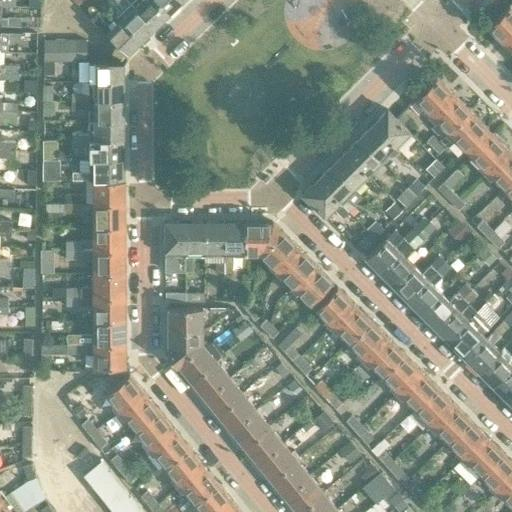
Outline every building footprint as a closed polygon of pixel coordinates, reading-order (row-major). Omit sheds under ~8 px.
[(121,3),(126,8),(116,17),(140,41),(152,30),(154,27),(153,26),(130,3),(127,0),(114,0),(120,5),(121,3)] [(127,0),(130,3),(153,26),(154,27),(157,25),(168,14),(154,0),(127,0)] [(154,0),(168,14),(179,3),(182,0),(154,0)] [(486,26),(503,43),(511,34),(511,8),(508,5),(486,26)] [(140,41),(116,17),(108,25),(96,13),(90,19),(124,53),(126,55),(129,52),(140,41)] [(0,25),(19,26),(19,18),(0,17),(0,25)] [(0,51),(5,52),(6,39),(18,40),(18,32),(0,31),(0,51)] [(511,34),(503,43),(511,52),(511,34)] [(85,39),(65,40),(65,50),(85,50),(85,39)] [(54,61),(54,40),(43,40),(43,61),(54,61)] [(65,40),(54,40),(54,61),(65,61),(65,50),(65,40)] [(85,61),(85,50),(65,50),(65,61),(85,61)] [(89,61),(89,81),(123,81),(123,61),(120,61),(89,61)] [(0,70),(17,72),(17,64),(0,63),(0,70)] [(0,70),(0,78),(17,79),(17,72),(0,70)] [(414,98),(430,115),(452,94),(436,77),(414,98)] [(89,81),(89,93),(71,93),(71,101),(123,101),(123,81),(89,81)] [(430,115),(447,132),(469,110),(452,94),(430,115)] [(71,110),(89,110),(89,120),(123,120),(123,101),(71,101),(71,110)] [(0,109),(15,111),(15,103),(0,102),(0,109)] [(0,109),(0,117),(15,118),(15,111),(0,109)] [(385,109),(371,123),(395,147),(409,133),(401,124),(394,118),(385,109)] [(447,132),(470,155),(480,145),(473,138),(485,127),(469,110),(447,132)] [(401,111),(394,118),(401,124),(407,118),(401,111)] [(123,120),(89,120),(89,132),(83,132),(83,131),(72,131),(72,140),(123,140),(123,120)] [(371,123),(357,137),(381,161),(395,147),(371,123)] [(470,155),(486,171),(508,150),(485,127),(473,138),(480,145),(470,155)] [(425,141),(431,147),(438,141),(431,135),(425,141)] [(357,137),(343,151),(367,175),(381,161),(357,137)] [(123,159),(123,140),(72,140),(72,148),(84,148),(84,147),(89,147),(89,159),(123,159)] [(0,148),(13,150),(14,142),(0,141),(0,148)] [(431,147),(438,154),(444,147),(438,141),(431,147)] [(0,148),(0,156),(13,157),(13,150),(0,148)] [(486,171),(502,188),(511,178),(511,153),(508,150),(486,171)] [(343,151),(329,164),(353,189),(367,175),(343,151)] [(123,159),(89,159),(89,172),(72,172),(72,179),(92,179),(123,179),(123,159)] [(329,164),(315,179),(339,203),(348,212),(347,210),(353,205),(345,196),(353,189),(329,164)] [(451,173),(457,179),(462,175),(455,168),(451,173)] [(446,177),(453,183),(457,179),(451,173),(446,177)] [(448,188),(453,183),(446,177),(442,182),(448,187),(448,188)] [(511,178),(502,188),(511,197),(511,178)] [(92,179),(92,203),(124,203),(123,179),(92,179)] [(348,212),(339,203),(315,179),(300,193),(324,217),(333,208),(342,218),(348,212)] [(436,188),(442,194),(448,187),(442,182),(436,188)] [(0,195),(11,196),(11,188),(0,187),(0,195)] [(442,194),(447,199),(453,192),(448,188),(448,187),(442,194)] [(447,199),(452,204),(458,198),(453,192),(447,199)] [(80,203),(80,194),(64,194),(64,203),(80,203)] [(464,203),(458,198),(452,204),(458,210),(464,203)] [(80,203),(64,203),(64,212),(65,212),(80,212),(80,203)] [(92,203),(92,227),(124,226),(124,203),(92,203)] [(0,226),(10,227),(10,220),(0,219),(0,226)] [(475,226),(480,232),(487,226),(481,220),(475,226)] [(164,255),(184,255),(184,221),(164,221),(164,255)] [(184,255),(203,255),(203,221),(184,221),(184,255)] [(223,273),(223,255),(223,221),(203,221),(203,255),(204,262),(215,262),(215,273),(223,273)] [(231,260),(231,255),(243,255),(242,221),(223,221),(223,255),(223,273),(224,273),(224,276),(231,276),(231,273),(232,273),(232,260),(231,260)] [(243,252),(259,252),(281,230),(272,221),(242,221),(243,255),(243,252)] [(416,234),(407,243),(379,272),(392,285),(413,265),(405,257),(413,248),(435,228),(429,222),(416,234)] [(0,226),(0,234),(9,235),(10,227),(0,226)] [(92,227),(92,250),(124,250),(124,226),(92,227)] [(487,226),(480,232),(486,237),(492,231),(487,226)] [(411,228),(402,237),(393,245),(385,237),(364,257),(379,272),(407,243),(416,234),(411,228)] [(259,252),(275,269),(297,247),(281,230),(259,252)] [(486,237),(497,248),(503,242),(492,231),(486,237)] [(65,242),(65,250),(79,250),(79,247),(81,247),(81,242),(65,242)] [(275,269),(292,285),(314,263),(297,247),(275,269)] [(124,250),(92,250),(79,250),(65,250),(65,259),(92,259),(92,273),(124,273),(124,250)] [(392,285),(406,299),(443,262),(438,256),(421,273),(413,265),(392,285)] [(0,265),(8,266),(8,259),(0,258),(0,265)] [(184,259),(184,270),(192,270),(192,259),(184,259)] [(406,299),(419,313),(440,292),(432,284),(449,267),(443,262),(406,299)] [(314,263),(292,285),(309,302),(331,280),(314,263)] [(65,297),(124,296),(124,273),(92,273),(92,288),(65,288),(65,297)] [(466,283),(456,292),(448,300),(440,292),(419,313),(433,326),(471,288),(466,283)] [(314,308),(331,325),(353,303),(336,286),(314,308)] [(471,288),(433,326),(446,340),(476,311),(468,303),(477,294),(471,288)] [(185,293),(165,293),(165,301),(168,301),(185,301),(185,293)] [(124,320),(124,296),(65,297),(65,306),(92,306),(92,320),(124,320)] [(242,306),(248,313),(255,307),(249,300),(242,306)] [(331,325),(348,341),(370,319),(353,303),(331,325)] [(166,307),(166,330),(201,330),(201,307),(166,307)] [(248,313),(254,319),(260,314),(255,307),(248,313)] [(489,325),(483,319),(476,311),(446,340),(462,356),(483,335),(481,333),(489,325)] [(265,331),(271,325),(265,318),(259,325),(265,331)] [(348,341),(364,358),(386,336),(370,319),(348,341)] [(92,320),(93,343),(124,343),(124,320),(92,320)] [(491,343),(499,335),(508,326),(502,320),(485,337),(483,335),(462,356),(478,372),(499,351),(491,343)] [(265,331),(271,338),(278,332),(271,325),(265,331)] [(295,326),(291,331),(297,337),(302,332),(295,326)] [(174,366),(176,364),(201,343),(201,330),(166,330),(166,351),(164,353),(174,366)] [(286,335),(293,342),(297,337),(291,331),(286,335)] [(266,344),(257,333),(248,341),(257,352),(266,344)] [(289,345),(293,342),(286,335),(281,340),(288,346),(289,345)] [(364,358),(381,374),(403,352),(386,336),(364,358)] [(23,338),(23,346),(32,346),(32,338),(23,338)] [(283,352),(288,346),(281,340),(277,345),(283,352)] [(124,343),(93,343),(93,367),(125,367),(124,343)] [(176,364),(189,380),(215,360),(201,343),(176,364)] [(283,352),(293,363),(300,357),(289,345),(288,346),(283,352)] [(511,353),(507,359),(499,351),(478,372),(491,385),(511,364),(511,353)] [(381,374),(397,391),(419,369),(403,352),(381,374)] [(298,368),(305,363),(300,357),(293,363),(298,368)] [(189,380),(203,397),(228,376),(215,360),(189,380)] [(23,361),(23,369),(32,369),(32,361),(23,361)] [(310,368),(305,363),(298,368),(303,374),(310,368)] [(511,364),(491,385),(505,399),(511,392),(511,364)] [(397,391),(413,407),(435,386),(419,369),(397,391)] [(105,392),(120,411),(144,391),(129,373),(105,392)] [(215,414),(241,392),(228,376),(203,397),(216,413),(215,414)] [(320,379),(313,385),(324,397),(330,391),(320,379)] [(22,385),(22,393),(31,393),(31,385),(22,385)] [(413,407),(430,424),(452,402),(435,386),(413,407)] [(330,391),(324,397),(340,415),(359,396),(354,390),(340,402),(330,391)] [(120,411),(134,429),(158,409),(144,391),(120,411)] [(216,414),(229,430),(255,409),(241,392),(215,414),(215,415),(216,414)] [(430,424),(447,441),(469,419),(452,402),(430,424)] [(80,423),(85,429),(92,424),(96,429),(108,419),(99,407),(86,417),(87,418),(80,423)] [(22,408),(22,416),(31,416),(31,408),(22,408)] [(134,429),(149,447),(173,428),(158,409),(134,429)] [(229,430),(243,446),(268,425),(255,409),(229,430)] [(344,420),(349,426),(356,420),(351,414),(344,420)] [(447,441),(463,457),(485,435),(469,419),(447,441)] [(355,432),(361,426),(356,420),(349,426),(355,432)] [(92,424),(85,429),(90,435),(97,430),(96,429),(92,424)] [(243,446),(256,463),(282,442),(268,425),(243,446)] [(22,426),(22,434),(31,434),(31,426),(22,426)] [(355,432),(365,443),(371,437),(361,426),(355,432)] [(149,447),(164,465),(188,446),(173,428),(149,447)] [(90,435),(94,441),(101,436),(97,430),(90,435)] [(463,457),(479,473),(501,452),(485,435),(463,457)] [(94,441),(99,448),(106,442),(101,436),(94,441)] [(268,479),(268,480),(295,458),(282,442),(256,463),(269,479),(268,479)] [(164,465),(179,483),(203,464),(188,446),(164,465)] [(21,449),(21,457),(30,457),(30,449),(21,449)] [(375,455),(386,467),(392,461),(382,449),(375,455)] [(479,473),(496,490),(511,473),(511,462),(501,452),(479,473)] [(109,459),(114,465),(121,460),(116,454),(109,459)] [(270,479),(283,495),(308,475),(295,458),(268,480),(269,480),(270,479)] [(83,475),(112,511),(143,511),(101,459),(82,475),(83,476),(83,475)] [(119,471),(126,466),(121,460),(114,465),(119,471)] [(386,467),(396,478),(403,472),(392,461),(386,467)] [(22,465),(24,473),(33,470),(30,462),(22,465)] [(179,483),(193,501),(217,482),(203,464),(179,483)] [(124,477),(131,472),(126,466),(119,471),(124,477)] [(27,480),(35,477),(33,470),(24,473),(27,480)] [(124,477),(129,484),(136,478),(131,472),(124,477)] [(511,473),(496,490),(511,506),(511,473)] [(283,495),(296,511),(322,491),(308,475),(283,495)] [(0,511),(21,511),(44,497),(40,492),(35,477),(27,480),(1,498),(0,498),(0,511)] [(193,501),(201,511),(217,511),(232,500),(217,482),(193,501)] [(407,490),(412,495),(418,490),(413,484),(407,490)] [(144,502),(151,496),(146,490),(139,496),(144,502)] [(412,495),(417,501),(423,495),(418,490),(412,495)] [(296,511),(329,511),(335,507),(322,491),(296,511)] [(417,501),(426,511),(428,511),(434,507),(423,495),(417,501)] [(149,508),(156,502),(151,496),(144,502),(149,508)] [(217,511),(241,511),(232,500),(217,511)] [(163,511),(156,502),(149,508),(152,511),(168,511),(163,511)]
